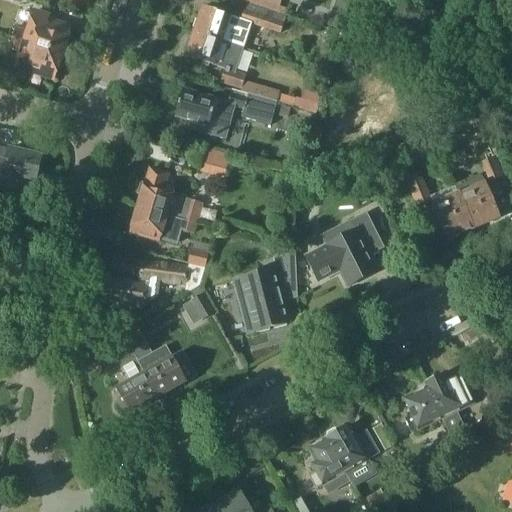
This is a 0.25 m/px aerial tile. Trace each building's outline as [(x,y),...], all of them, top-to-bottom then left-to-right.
[(245,0),(245,2),(277,13),(281,0),(245,0)] [(336,0),(328,26),(345,32),(355,0),(336,0)] [(202,7),(194,32),(244,49),(252,24),(281,34),(286,17),(246,4),(241,20),(202,7)] [(12,39),(62,54),(70,29),(47,21),(48,17),(34,12),(27,33),(15,29),(12,39)] [(241,90),(242,90),(244,82),(245,81),(246,77),(236,73),(237,70),(242,72),(248,54),(243,52),(244,49),(194,32),(186,57),(225,70),(221,83),(241,90)] [(62,54),(12,39),(9,47),(22,52),(17,68),(53,80),(62,54)] [(329,75),(334,61),(323,57),(319,72),(329,75)] [(188,69),(185,78),(208,85),(211,76),(188,69)] [(244,82),(241,93),(248,95),(277,103),(278,102),(279,98),(280,94),(281,92),(245,81),(244,82)] [(304,90),(298,110),(315,115),(316,112),(321,114),(325,98),(323,98),(325,91),(317,89),(316,93),(304,90)] [(277,103),(248,95),(247,100),(230,95),(228,103),(216,100),(216,101),(182,92),(175,117),(190,121),(187,130),(226,141),(236,107),(244,110),(241,118),(270,127),(277,103)] [(293,98),(280,94),(279,98),(278,102),(294,107),(295,103),(292,102),(293,98)] [(290,108),(282,106),(279,117),(288,119),(290,108)] [(306,133),(289,128),(281,157),(298,162),(306,133)] [(0,162),(5,163),(2,175),(19,179),(19,182),(31,185),(32,182),(35,183),(41,156),(27,153),(27,154),(9,150),(8,151),(0,148),(0,162)] [(219,178),(225,160),(227,154),(213,150),(211,156),(206,174),(219,178)] [(502,180),(493,159),(481,164),(490,184),(502,180)] [(182,221),(196,225),(202,205),(187,201),(184,209),(170,204),(174,190),(164,187),(167,175),(150,170),(146,182),(145,182),(144,184),(141,184),(138,194),(141,195),(137,208),(166,216),(182,221)] [(423,183),(411,188),(409,188),(417,209),(431,204),(423,183)] [(484,186),(459,196),(472,229),(498,218),(484,186)] [(472,229),(459,196),(433,207),(446,240),(472,229)] [(166,216),(137,208),(130,233),(159,242),(159,241),(177,246),(181,231),(179,230),(182,221),(166,216)] [(378,241),(366,216),(350,224),(353,228),(343,233),(341,228),(322,238),(327,248),(305,259),(318,284),(340,273),(346,285),(348,289),(352,287),(362,282),(377,274),(364,248),(378,241)] [(182,221),(179,230),(181,231),(193,234),(196,225),(182,221)] [(207,254),(204,253),(190,250),(187,265),(205,269),(208,254),(207,254)] [(269,328),(273,327),(274,329),(287,326),(286,323),(289,323),(281,295),(297,291),(295,253),(273,259),(276,270),(240,280),(245,299),(238,301),(242,317),(249,315),(253,332),(256,331),(257,334),(270,331),(269,328)] [(188,267),(141,260),(138,280),(141,280),(144,281),(143,285),(106,279),(103,303),(144,309),(144,306),(158,299),(161,283),(186,287),(185,295),(189,293),(190,292),(199,287),(203,269),(188,266),(188,267)] [(214,314),(199,287),(190,292),(189,293),(193,301),(190,302),(201,322),(214,314)] [(138,364),(130,350),(124,340),(106,351),(112,361),(116,358),(130,383),(116,391),(121,399),(118,401),(117,403),(116,404),(115,405),(115,407),(114,408),(115,410),(115,412),(116,413),(116,414),(118,415),(119,416),(120,416),(122,417),(124,417),(126,416),(130,414),(130,415),(158,399),(138,364)] [(138,363),(158,399),(185,383),(196,377),(187,362),(177,368),(165,348),(138,363)] [(425,388),(440,421),(442,420),(449,435),(454,444),(469,430),(467,426),(463,427),(457,413),(473,406),(467,392),(458,374),(443,381),(440,375),(436,377),(430,376),(427,382),(423,384),(425,388)] [(402,399),(402,400),(410,417),(404,420),(409,431),(416,428),(417,432),(440,421),(425,388),(402,399)] [(393,447),(381,425),(373,430),(385,452),(393,447)] [(376,476),(368,462),(380,455),(366,431),(354,438),(348,427),(341,432),(335,430),(328,434),(327,439),(324,441),(343,474),(349,483),(350,483),(354,489),(376,476)] [(447,436),(437,441),(441,450),(454,444),(449,435),(447,436)] [(343,474),(324,441),(308,450),(315,463),(311,466),(316,475),(309,479),(315,490),(333,480),(339,489),(349,483),(343,474)] [(239,491),(201,511),(270,511),(270,510),(266,511),(258,511),(251,499),(244,503),(239,491)] [(307,511),(300,500),(292,504),(295,511),(307,511)]
